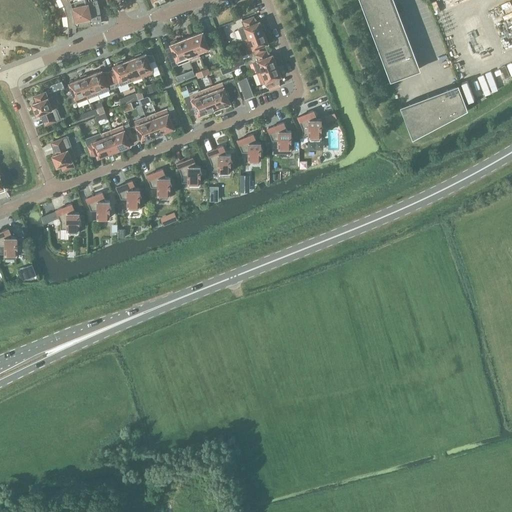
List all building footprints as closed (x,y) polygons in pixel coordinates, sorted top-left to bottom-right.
[(80,0),(64,6),(67,17),(100,10),(98,4),(97,0),(96,0),(93,1),(87,3),(85,0),(80,0)] [(361,0),(365,9),(388,0),(361,0)] [(388,0),(365,9),(370,23),(398,12),(393,0),(388,0)] [(100,10),(67,17),(68,27),(68,38),(69,38),(69,33),(77,33),(77,32),(76,32),(76,27),(92,26),(91,25),(91,26),(90,21),(97,20),(101,19),(101,15),(100,10)] [(370,23),(375,37),(403,27),(398,12),(370,23)] [(245,39),(245,40),(264,32),(264,31),(265,30),(263,25),(262,26),(260,21),(256,23),(254,17),(242,22),(249,38),(245,39)] [(375,37),(380,51),(409,41),(403,27),(375,37)] [(203,32),(192,36),(198,53),(209,48),(207,41),(212,39),(210,33),(204,35),(203,32)] [(245,40),(251,57),(267,50),(265,45),(268,43),(264,32),(245,40)] [(192,36),(181,40),(189,61),(190,60),(188,57),(198,53),(192,36)] [(189,61),(181,40),(177,42),(177,40),(171,42),(172,44),(170,44),(172,48),(166,50),(172,67),(189,61)] [(380,51),(386,65),(414,55),(409,41),(380,51)] [(251,57),(258,73),(277,66),(273,55),(269,56),(267,50),(251,57)] [(136,58),(143,77),(153,73),(150,63),(155,61),(153,55),(147,58),(146,54),(141,56),(141,54),(135,56),(136,58)] [(414,55),(386,65),(392,81),(392,80),(392,79),(419,69),(414,55)] [(136,58),(125,62),(131,77),(131,78),(132,82),(143,77),(136,58)] [(115,70),(110,72),(116,88),(132,82),(131,78),(131,77),(125,62),(123,63),(122,61),(117,63),(118,65),(113,66),(115,70)] [(231,64),(228,65),(231,71),(240,68),(239,66),(237,62),(232,64),(231,64)] [(277,66),(258,73),(262,84),(266,83),(268,88),(280,84),(278,78),(281,77),(279,72),(281,72),(279,66),(277,67),(277,66)] [(102,71),(91,75),(99,94),(116,88),(110,72),(103,74),(102,71)] [(184,74),(176,77),(178,83),(187,79),(184,74)] [(82,79),(81,79),(88,98),(99,94),(91,75),(87,77),(86,75),(81,77),(82,79)] [(71,87),(65,89),(69,101),(71,105),(77,103),(88,98),(81,79),(69,83),(71,87)] [(228,81),(212,87),(219,108),(230,103),(229,100),(235,97),(240,95),(237,87),(234,79),(228,81)] [(146,86),(149,94),(157,90),(154,83),(146,86)] [(459,86),(439,93),(449,119),(468,109),(468,108),(467,109),(459,86)] [(212,87),(201,91),(209,112),(219,108),(212,87)] [(251,89),(242,92),(245,100),(254,97),(251,89)] [(188,96),(184,98),(191,115),(196,112),(198,116),(209,112),(201,91),(190,95),(188,96)] [(33,104),(33,106),(31,106),(33,112),(35,111),(37,115),(40,114),(45,126),(61,120),(52,97),(48,98),(46,92),(34,97),(36,103),(33,104)] [(136,93),(120,100),(122,106),(131,102),(139,100),(136,93)] [(439,93),(421,100),(432,129),(449,119),(439,93)] [(432,129),(421,100),(403,107),(402,105),(401,106),(413,139),(432,129)] [(131,102),(122,106),(125,113),(134,109),(131,102)] [(167,109),(157,113),(158,116),(165,132),(169,131),(175,128),(173,125),(179,123),(173,107),(167,109)] [(92,110),(80,115),(82,119),(94,114),(92,110)] [(317,120),(314,111),(298,117),(303,129),(303,136),(311,136),(311,141),(320,141),(320,136),(322,136),(322,120),(317,120)] [(96,115),(96,118),(99,125),(109,121),(108,118),(105,112),(100,114),(96,115)] [(157,113),(146,117),(147,121),(148,121),(154,137),(165,132),(158,116),(157,113)] [(324,117),(327,123),(337,119),(335,113),(324,117)] [(136,126),(131,128),(136,139),(141,138),(142,140),(142,141),(154,137),(148,121),(147,121),(146,117),(135,122),(136,126)] [(284,123),(268,129),(273,141),(273,143),(273,152),(290,152),(290,148),(292,148),(291,132),(287,132),(284,123)] [(129,124),(113,130),(120,149),(121,149),(122,151),(127,149),(126,147),(131,145),(129,142),(136,139),(131,128),(130,128),(129,124)] [(113,130),(102,134),(109,154),(120,149),(113,130)] [(102,133),(85,140),(87,145),(86,145),(91,157),(97,154),(98,158),(109,154),(102,134),(102,133)] [(257,143),(254,135),(238,141),(242,153),(249,153),(249,160),(261,160),(261,143),(257,143)] [(52,156),(54,160),(52,161),(54,166),(56,166),(57,167),(60,166),(63,172),(74,167),(72,161),(76,160),(67,137),(52,143),(56,155),(52,156)] [(226,155),(223,146),(207,152),(212,164),(212,171),(231,171),(231,155),(226,155)] [(182,176),(182,183),(201,183),(201,175),(201,169),(201,166),(196,166),(193,158),(177,164),(182,176)] [(166,178),(163,169),(147,176),(152,188),(158,188),(159,195),(160,195),(160,199),(169,199),(169,195),(171,195),(171,178),(166,178)] [(249,176),(240,176),(240,184),(249,184),(249,176)] [(117,187),(121,199),(128,199),(128,206),(130,206),(130,211),(139,211),(139,206),(140,206),(140,190),(136,190),(133,181),(117,187)] [(219,187),(210,187),(209,194),(209,201),(209,202),(219,202),(219,187)] [(86,199),(91,211),(98,211),(98,218),(110,218),(110,201),(106,201),(102,193),(86,199)] [(56,210),(61,222),(61,229),(69,229),(69,234),(79,234),(79,229),(80,229),(80,213),(75,213),(72,204),(56,210)] [(47,214),(42,216),(44,224),(50,221),(47,214)] [(167,217),(161,219),(164,227),(170,225),(167,217)] [(0,254),(3,254),(3,259),(15,259),(15,238),(11,238),(8,229),(0,231),(0,254)] [(33,267),(20,272),(23,279),(35,275),(33,267)]
